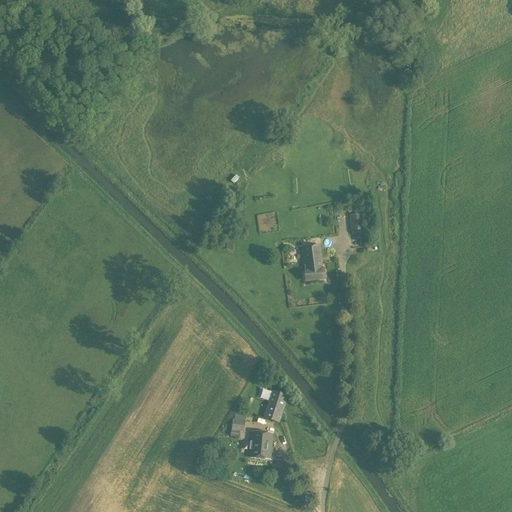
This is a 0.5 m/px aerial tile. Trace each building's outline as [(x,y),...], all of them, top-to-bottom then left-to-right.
[(363,232),(362,224),(351,225),(352,234),(363,232)] [(305,272),(304,272),(305,281),(325,279),(324,270),(323,270),(322,262),(321,262),(320,257),(321,257),(320,246),(301,248),(302,257),(303,257),(304,263),(303,263),(304,266),(305,272)] [(273,392),(264,419),(278,423),(287,396),(273,392)] [(234,420),(245,421),(246,413),(235,412),(234,420)] [(232,420),(230,437),(238,438),(238,432),(244,433),(245,421),(234,420),(232,420)] [(250,457),(270,459),(272,435),(253,433),(250,457)]
